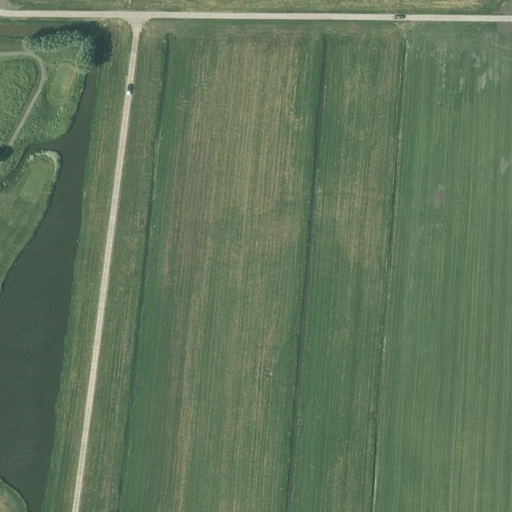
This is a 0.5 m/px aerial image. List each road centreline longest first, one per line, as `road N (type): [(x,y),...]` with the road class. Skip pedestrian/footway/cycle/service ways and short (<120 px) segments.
road 1 (track): [(0,12),(511,17)]
road 2 (track): [(72,511),(137,13)]
